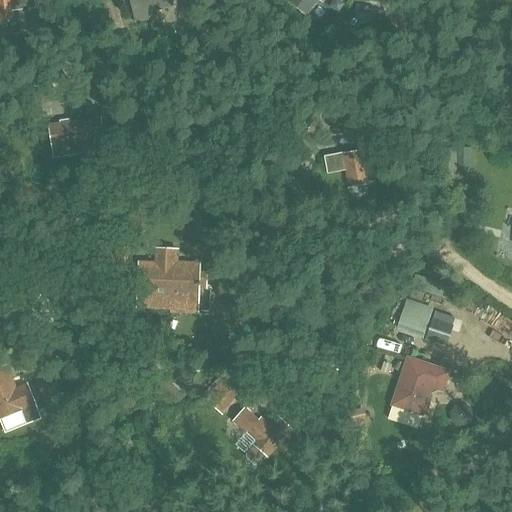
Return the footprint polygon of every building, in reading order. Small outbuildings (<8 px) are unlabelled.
[(0,0),(0,18),(13,17),(12,10),(18,9),(20,33),(37,32),(33,0),(0,0)] [(130,0),(135,20),(149,17),(148,10),(171,4),(169,0),(130,0)] [(289,0),(288,1),(305,14),(316,0),(318,0),(321,2),(322,0),(289,0)] [(104,150),(100,119),(70,124),(69,120),(60,121),(60,125),(50,127),(54,157),(104,150)] [(374,183),(372,170),(364,172),(360,151),(325,158),(328,173),(347,169),(350,187),(374,183)] [(97,242),(96,268),(126,269),(127,243),(97,242)] [(139,263),(137,306),(169,308),(171,308),(171,313),(197,314),(198,293),(198,285),(205,285),(206,274),(200,273),(200,262),(174,261),(175,250),(157,249),(156,263),(139,263)] [(7,342),(17,347),(29,327),(35,331),(30,340),(41,346),(46,338),(40,334),(48,323),(49,324),(60,312),(39,295),(29,307),(19,322),(7,342)] [(455,326),(434,319),(427,340),(447,348),(455,326)] [(449,372),(408,359),(392,406),(422,416),(431,388),(443,392),(449,372)] [(33,404),(25,386),(17,390),(7,366),(0,368),(0,420),(5,432),(26,424),(20,410),(33,404)] [(267,457),(291,430),(278,417),(270,426),(267,424),(264,427),(245,409),(234,421),(256,442),(254,444),(254,445),(246,453),(247,458),(254,465),(259,465),(267,456),(267,457)]
